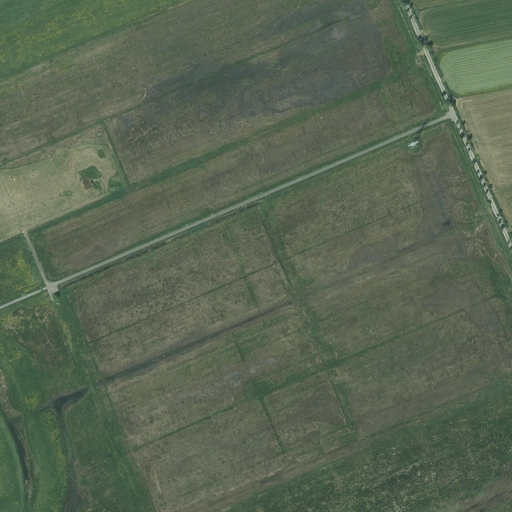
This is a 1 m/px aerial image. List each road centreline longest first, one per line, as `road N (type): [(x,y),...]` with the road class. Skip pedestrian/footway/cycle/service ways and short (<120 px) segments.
road 1 (track): [(47,287),(453,113)]
road 2 (unclassified): [(511,250),(403,0)]
road 3 (track): [(47,287),(139,511)]
